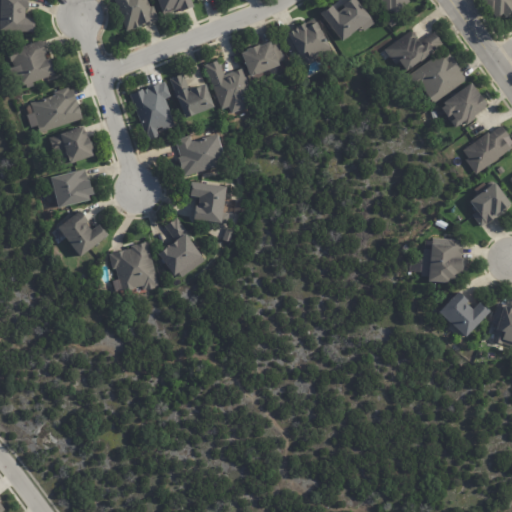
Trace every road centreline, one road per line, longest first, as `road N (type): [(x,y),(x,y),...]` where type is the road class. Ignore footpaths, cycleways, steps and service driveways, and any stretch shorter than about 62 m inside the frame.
road 1 (residential): [(102,76),(289,0)]
road 2 (residential): [(83,20),(139,193)]
